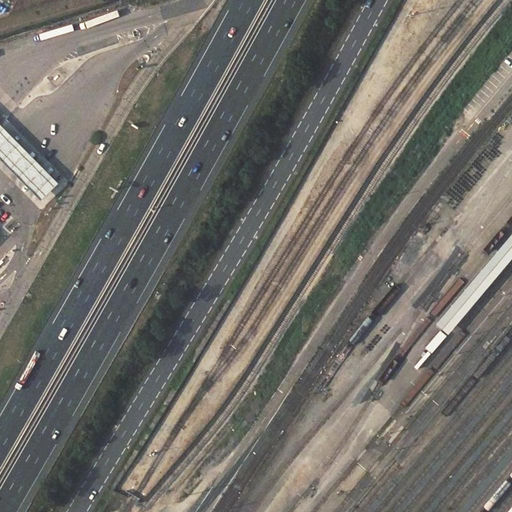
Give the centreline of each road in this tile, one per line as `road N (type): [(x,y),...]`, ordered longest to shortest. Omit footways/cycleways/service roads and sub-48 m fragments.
road 1 (secondary): [(377,0),(76,511)]
road 2 (motorway): [(1,511),(291,0)]
road 3 (motorway): [(249,0),(0,441)]
